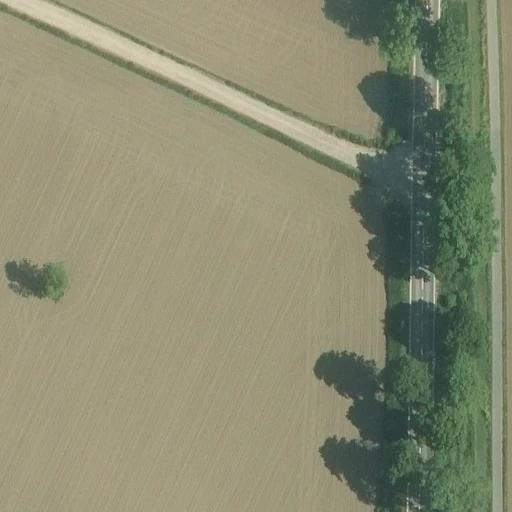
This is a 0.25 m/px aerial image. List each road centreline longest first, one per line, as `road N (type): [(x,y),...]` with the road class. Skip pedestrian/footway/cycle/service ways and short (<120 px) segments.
road 1 (tertiary): [(419,511),(428,0)]
road 2 (track): [(30,0),(337,143),(427,166)]
